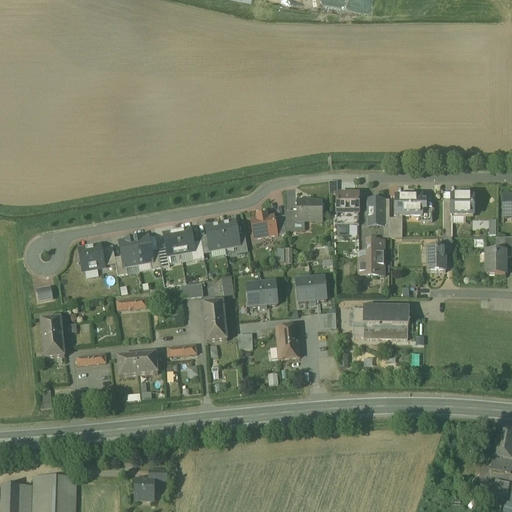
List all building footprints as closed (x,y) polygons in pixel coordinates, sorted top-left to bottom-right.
[(358,197),(338,198),(338,197),(337,197),(337,228),(338,228),(349,228),(359,228),(359,197),(358,197)] [(422,199),(396,199),(396,219),(422,219),(422,204),(422,199)] [(474,199),(451,200),(451,204),(451,218),(452,218),(474,218),(474,199)] [(511,199),(503,199),(503,221),(511,220),(511,199)] [(323,204),(307,204),(308,202),(297,202),(297,214),(297,224),(323,224),(323,204)] [(383,203),(369,203),(369,230),(383,230),(383,203)] [(433,204),(422,204),(422,219),(422,225),(433,225),(433,204)] [(451,204),(443,204),(443,222),(452,222),(452,218),(451,218),(451,204)] [(297,214),(286,214),(286,230),(293,230),(293,224),(297,224),(297,214)] [(257,220),(258,222),(251,223),(254,242),(276,238),(277,237),(274,221),(273,219),(266,220),(266,218),(257,220)] [(286,219),(274,221),(277,237),(276,238),(286,237),(286,219)] [(397,221),(390,221),(390,241),(402,241),(402,235),(397,234),(397,221)] [(235,224),(220,226),(225,251),(237,249),(239,248),(238,238),(235,224)] [(220,226),(205,229),(207,238),(210,254),(225,251),(220,226)] [(349,228),(338,228),(338,239),(349,239),(349,228)] [(191,232),(177,234),(181,256),(191,254),(195,253),(193,245),(191,232)] [(177,234),(163,237),(166,252),(167,258),(168,258),(181,256),(177,234)] [(245,237),(238,238),(239,248),(237,249),(238,256),(248,255),(245,237)] [(211,255),(210,254),(207,238),(200,239),(201,244),(203,257),(211,255)] [(148,239),(134,242),(138,267),(151,264),(153,264),(151,254),(148,239)] [(452,241),(441,241),(441,251),(445,251),(445,256),(452,256),(452,241)] [(134,242),(119,245),(122,259),(123,269),(126,269),(138,267),(134,242)] [(201,244),(193,245),(195,253),(191,254),(193,264),(204,262),(203,257),(201,244)] [(384,245),(367,245),(367,263),(368,263),(368,279),(384,279),(384,245)] [(100,248),(79,252),(82,274),(104,270),(104,269),(101,251),(100,248)] [(104,269),(115,267),(116,267),(115,261),(113,249),(101,251),(104,269)] [(277,265),(293,264),(292,250),(277,250),(277,265)] [(441,251),(427,251),(428,275),(445,275),(445,256),(445,251),(441,251)] [(167,258),(166,252),(158,253),(161,271),(170,269),(168,258),(167,258)] [(158,253),(151,254),(153,264),(151,264),(152,272),(161,271),(158,253)] [(505,254),(487,255),(488,266),(487,266),(487,279),(505,278),(505,261),(505,254)] [(123,269),(122,259),(115,261),(116,267),(115,267),(118,279),(127,277),(126,269),(123,269)] [(367,263),(359,263),(359,279),(368,279),(368,263),(367,263)] [(224,301),(235,300),(232,278),(221,280),(224,301)] [(324,281),(296,284),(298,306),(309,305),(309,307),(316,307),(315,304),(326,303),(324,281)] [(275,286),(247,289),(249,310),(260,309),(260,312),(267,311),(266,309),(277,308),(275,286)] [(201,288),(181,290),(182,302),(202,299),(201,288)] [(35,292),(38,305),(53,301),(49,289),(35,292)] [(146,302),(117,305),(117,314),(147,311),(146,302)] [(223,305),(204,307),(208,346),(227,344),(223,305)] [(409,311),(364,310),(364,312),(353,312),(353,340),(364,340),(364,342),(380,342),(380,340),(392,340),(392,343),(408,343),(408,328),(409,328),(409,311)] [(336,331),(335,311),(330,311),(330,316),(319,317),(320,332),(336,331)] [(61,322),(41,324),(46,363),(65,361),(61,322)] [(297,329),(276,331),(279,363),(300,361),(297,329)] [(253,352),(252,336),(238,337),(239,352),(253,352)] [(196,349),(167,352),(168,360),(197,357),(196,349)] [(340,370),(349,369),(348,356),(340,356),(340,370)] [(105,358),(77,361),(78,369),(106,367),(105,358)] [(156,358),(118,361),(120,381),(158,377),(156,358)] [(178,365),(167,365),(167,373),(177,373),(178,365)] [(187,369),(188,379),(198,378),(197,368),(187,369)] [(278,376),(268,376),(269,387),(278,387),(278,376)] [(44,399),(40,400),(40,411),(51,410),(51,393),(43,394),(44,399)] [(511,434),(498,432),(494,461),(511,464),(511,434)] [(511,472),(511,464),(494,461),(492,472),(511,475),(511,472)] [(168,474),(150,474),(149,483),(154,483),(154,484),(167,485),(168,474)] [(75,511),(76,481),(34,480),(33,511),(75,511)] [(149,483),(136,483),(136,503),(154,503),(154,484),(154,483),(149,483)] [(509,486),(495,483),(494,488),(507,491),(509,486)] [(31,511),(32,489),(2,488),(1,511),(31,511)]
